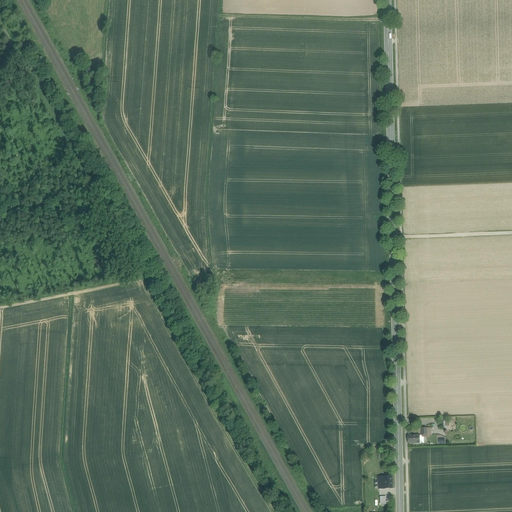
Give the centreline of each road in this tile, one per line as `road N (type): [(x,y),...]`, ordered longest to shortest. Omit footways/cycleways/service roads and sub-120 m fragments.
road 1 (track): [(15,46),(270,511)]
road 2 (secondary): [(387,0),(400,511)]
road 3 (track): [(387,19),(218,15)]
road 4 (track): [(0,306),(146,284)]
